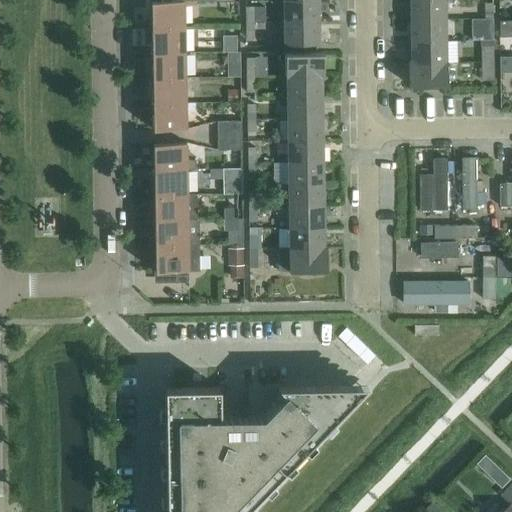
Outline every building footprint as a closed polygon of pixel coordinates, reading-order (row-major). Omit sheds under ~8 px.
[(184,1),(182,1),(171,2),(171,0),(160,0),(161,2),(151,2),(151,28),(184,27),(184,1)] [(317,22),(317,0),(284,1),(284,23),(317,22)] [(443,0),(410,0),(411,20),(444,19),(443,0)] [(484,19),(492,19),(492,3),(484,3),(484,19)] [(245,23),(253,23),(253,7),(245,7),(245,23)] [(444,19),(411,20),(412,42),(444,41),(444,19)] [(492,19),(484,19),(485,34),(493,34),(492,19)] [(317,22),(284,23),(285,44),(318,44),(317,22)] [(253,23),(245,23),(245,38),(253,38),(253,23)] [(184,52),(184,27),(151,28),(152,53),(184,52)] [(445,63),(445,61),(444,41),(412,42),(412,62),(412,63),(445,63)] [(485,62),(493,62),(493,46),(485,47),(485,62)] [(185,78),(184,52),(152,53),(152,78),(185,78)] [(287,77),(320,77),(324,77),(323,53),(285,53),(285,77),(287,77)] [(246,78),(254,78),(254,58),(246,58),(246,78)] [(412,63),(412,62),(408,62),(409,86),(447,85),(447,61),(445,61),(445,63),(412,63)] [(493,62),(485,62),(486,80),(494,80),(493,62)] [(320,98),(320,77),(287,77),(288,99),(320,98)] [(185,103),(185,78),(152,78),(152,103),(185,103)] [(254,78),(246,78),(246,92),(254,92),(254,78)] [(321,119),(320,98),(288,99),(288,120),(321,119)] [(195,103),(185,103),(152,103),(153,129),(186,129),(185,112),(195,112),(195,103)] [(247,120),(255,120),(254,104),(246,104),(247,120)] [(321,119),(288,120),(288,141),(321,141),(321,119)] [(255,135),(255,120),(247,120),(247,135),(255,135)] [(217,136),(241,135),(241,121),(217,121),(217,136)] [(241,150),(241,135),(217,136),(217,150),(241,150)] [(321,141),(288,141),(289,162),(321,162),(321,141)] [(154,170),(186,169),(186,143),(153,144),(154,170)] [(247,163),(255,163),(255,147),(247,148),(247,163)] [(476,210),(475,160),(461,160),(462,210),(476,210)] [(448,211),(447,161),(433,161),(433,176),(419,176),(419,211),(448,211)] [(322,183),(321,162),(289,162),(289,184),(322,183)] [(256,178),(255,163),(247,163),(248,178),(256,178)] [(223,169),(223,179),(209,179),(209,194),(241,194),(241,168),(223,169)] [(187,195),(186,169),(154,170),(154,195),(187,195)] [(322,183),(289,184),(289,205),(322,204),(322,183)] [(248,206),(256,205),(256,191),(248,191),(248,206)] [(187,220),(187,195),(154,195),(154,220),(187,220)] [(322,226),(322,204),(289,205),(290,226),(322,226)] [(256,221),(256,205),(248,206),(248,221),(256,221)] [(223,219),(236,219),(236,208),(223,208),(223,219)] [(242,219),(236,219),(223,219),(224,230),(232,230),(232,244),(242,244),(242,219)] [(187,220),(154,220),(155,245),(199,245),(198,235),(187,235),(187,220)] [(476,225),(454,225),(434,226),(434,225),(419,225),(419,236),(434,236),(434,238),(454,238),(476,238),(476,225)] [(322,226),(290,226),(290,247),(288,247),(288,249),(326,248),(326,247),(323,247),(322,226)] [(249,249),(257,249),(256,234),(248,234),(249,249)] [(461,257),(461,244),(403,245),(403,257),(461,257)] [(199,245),(155,245),(155,271),(177,271),(177,283),(188,283),(188,271),(199,271),(199,245)] [(327,271),(326,248),(288,249),(288,271),(327,271)] [(257,249),(249,249),(249,268),(257,268),(257,249)] [(242,251),(229,251),(229,268),(242,268),(242,251)] [(461,297),(461,284),(404,284),(404,297),(461,297)] [(414,325),(414,335),(438,335),(438,324),(414,325)] [(353,350),(324,351),(324,360),(353,359),(353,350)] [(219,388),(179,388),(164,389),(166,511),(243,511),(367,385),(277,387),(263,417),(248,417),(248,398),(247,398),(247,406),(238,406),(234,417),(219,417),(219,388)] [(511,511),(511,482),(500,495),(510,505),(502,511),(511,511)]
